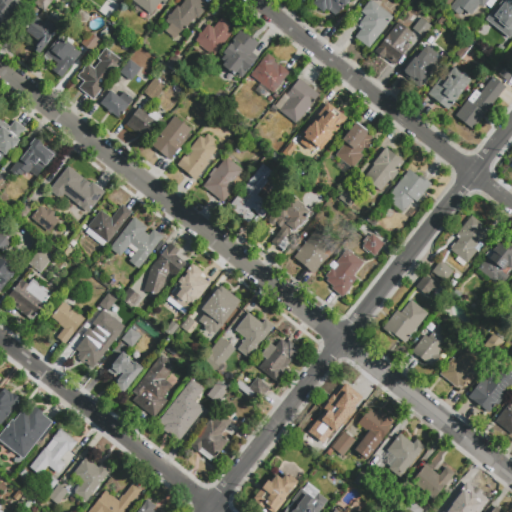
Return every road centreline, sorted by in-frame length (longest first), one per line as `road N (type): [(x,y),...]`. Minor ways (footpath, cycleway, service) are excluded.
road 1 (residential): [(0,68),(511,475)]
road 2 (residential): [(207,511),(511,125)]
road 3 (residential): [(252,0),(511,203)]
road 4 (residential): [(0,338),(219,511)]
